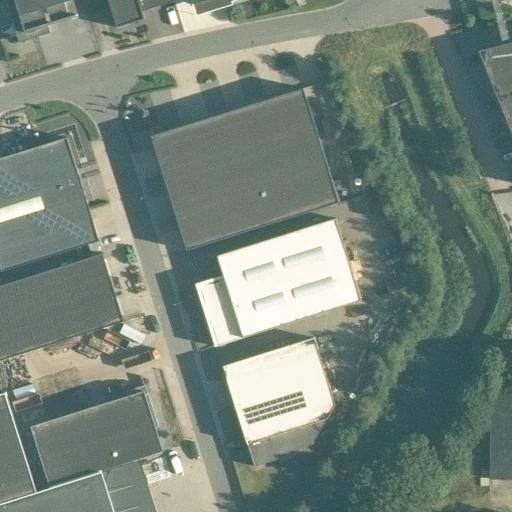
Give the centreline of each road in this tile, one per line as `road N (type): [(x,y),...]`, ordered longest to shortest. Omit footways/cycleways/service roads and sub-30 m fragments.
road 1 (unclassified): [(227,511),(94,74)]
road 2 (unclassified): [(94,74),(399,7)]
